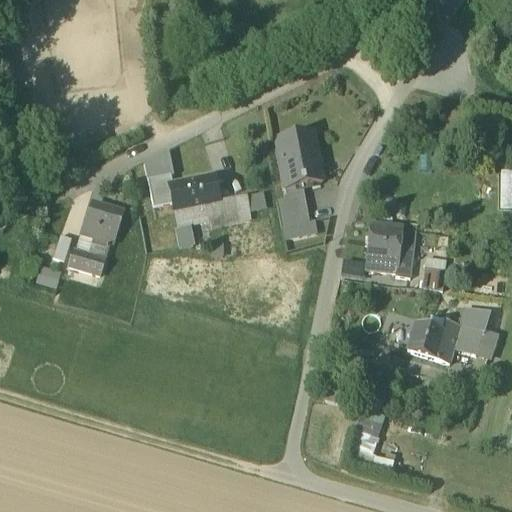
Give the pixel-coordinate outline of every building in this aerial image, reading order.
[(275,144),(285,194),(301,191),(320,187),(310,137),(275,144)] [(152,210),(171,206),(168,189),(171,188),(169,179),(173,179),(168,154),(143,165),(152,210)] [(511,209),(511,176),(501,175),(500,209),(511,209)] [(213,180),(171,188),(168,189),(171,206),(176,230),(211,223),(221,221),(218,206),(213,180)] [(285,194),(287,203),(303,199),(301,191),(285,194)] [(275,205),(278,218),(305,213),(303,199),(287,203),(275,205)] [(231,203),(235,225),(249,223),(245,201),(231,203)] [(221,221),(222,228),(235,225),(231,203),(218,206),(221,221)] [(77,256),(104,264),(111,242),(113,243),(121,216),(92,207),(77,256)] [(308,226),(305,213),(278,218),(280,232),(308,226)] [(211,223),(212,230),(222,228),(221,221),(211,223)] [(365,274),(395,278),(396,278),(399,245),(401,235),(369,231),(366,262),(365,274)] [(399,245),(413,246),(414,236),(401,235),(399,245)] [(52,262),(63,266),(71,243),(59,240),(52,262)] [(413,246),(399,245),(396,278),(395,278),(394,281),(409,283),(413,246)] [(67,271),(99,281),(104,264),(77,256),(72,254),(67,271)] [(24,275),(33,278),(37,265),(27,263),(24,275)] [(36,287),(50,291),(55,276),(40,272),(36,287)] [(424,273),(422,283),(443,286),(444,276),(424,273)] [(475,298),(507,301),(509,276),(477,274),(475,298)] [(441,296),(443,286),(422,283),(421,293),(441,296)] [(464,313),(459,331),(460,331),(453,354),(474,361),(475,357),(474,357),(480,337),(482,338),(488,317),(464,313)] [(438,335),(440,325),(431,323),(429,332),(438,335)] [(406,357),(448,369),(453,354),(460,331),(459,331),(440,325),(438,335),(429,332),(415,328),(406,357)] [(475,357),(489,361),(495,342),(482,338),(480,337),(474,357),(475,357)] [(323,405),(343,410),(350,385),(329,380),(323,405)] [(367,415),(355,460),(373,465),(373,468),(391,473),(393,465),(373,460),(384,419),(367,415)]
